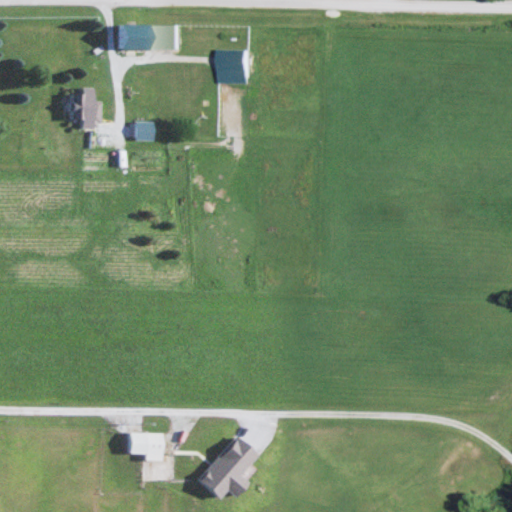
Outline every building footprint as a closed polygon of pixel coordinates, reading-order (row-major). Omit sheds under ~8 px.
[(182,25),(118,25),(118,49),(182,49),(182,25)] [(253,51),(220,51),(220,84),(253,84),(253,51)] [(99,128),(99,86),(80,86),(80,92),(70,92),(70,119),(80,119),(80,128),(99,128)] [(152,123),(135,123),(135,139),(152,139),(152,123)] [(161,432),(143,432),(143,459),(161,459),(161,432)]
